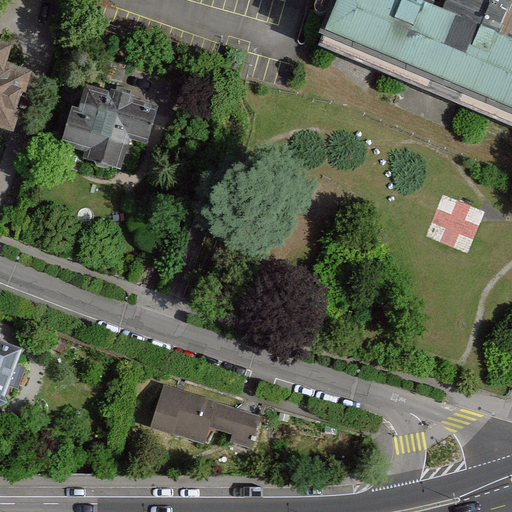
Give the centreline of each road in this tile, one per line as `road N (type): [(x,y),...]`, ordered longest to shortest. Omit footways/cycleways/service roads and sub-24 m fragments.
road 1 (residential): [(0,274),(414,414)]
road 2 (secondary): [(186,511),(0,507)]
